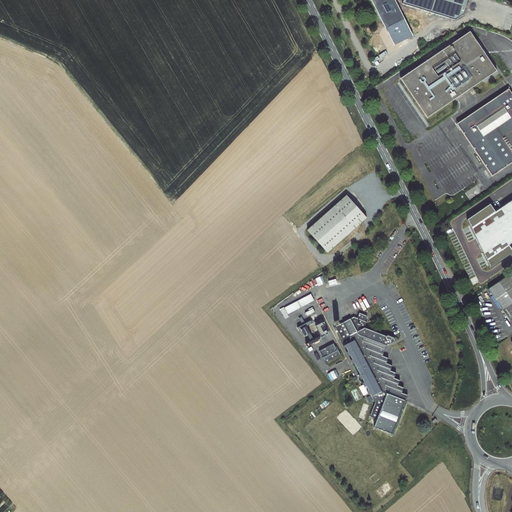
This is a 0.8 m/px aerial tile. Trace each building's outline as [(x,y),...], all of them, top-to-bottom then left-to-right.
[(372,0),(396,47),(414,38),(395,0),(372,0)] [(401,0),(406,1),(404,6),(457,23),(465,17),(470,0),(401,0)] [(428,40),(450,28),(448,24),(425,36),(428,40)] [(469,37),(399,82),(426,123),(495,76),(469,37)] [(485,175),(511,156),(511,101),(507,93),(455,128),(485,175)] [(511,165),(511,156),(485,175),(489,181),(511,165)] [(369,219),(349,196),(321,221),(310,231),(330,253),(369,219)] [(467,220),(490,269),(511,253),(511,248),(510,245),(511,243),(511,200),(495,211),(490,204),(467,220)] [(511,274),(481,296),(507,334),(511,329),(511,274)] [(311,295),(284,308),(288,315),(315,301),(311,295)] [(383,356),(388,344),(391,344),(395,342),(396,340),(389,336),(386,337),(365,329),(368,323),(365,322),(368,317),(359,313),(357,319),(354,317),(340,325),(338,321),(334,323),(336,326),(335,327),(345,346),(344,347),(345,349),(346,349),(348,352),(346,352),(349,357),(350,356),(352,360),(351,361),(353,365),(355,365),(360,376),(359,376),(361,380),(362,379),(364,383),(363,384),(365,388),(366,387),(369,391),(367,392),(369,396),(371,395),(375,404),(370,417),(378,420),(374,428),(393,435),(408,396),(403,394),(405,389),(399,386),(401,381),(395,379),(397,373),(391,371),(393,366),(387,364),(389,359),(383,356)] [(316,326),(321,336),(328,333),(323,323),(316,326)] [(334,343),(319,350),(325,362),(340,355),(334,343)]
